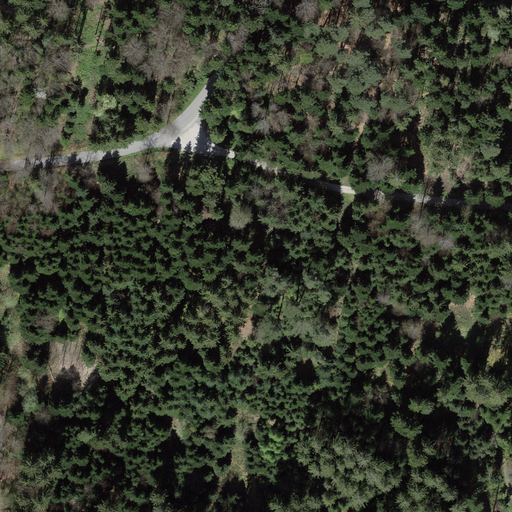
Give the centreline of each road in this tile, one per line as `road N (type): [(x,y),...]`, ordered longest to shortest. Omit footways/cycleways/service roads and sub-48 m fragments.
road 1 (track): [(171,130),(342,187),(511,205)]
road 2 (unclassified): [(0,166),(95,155),(163,136),(200,101),(268,0)]
